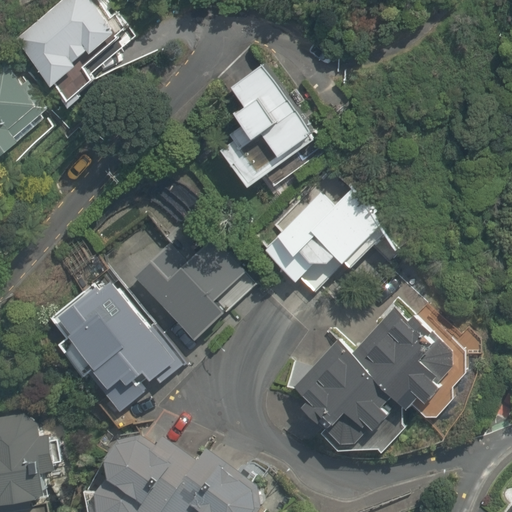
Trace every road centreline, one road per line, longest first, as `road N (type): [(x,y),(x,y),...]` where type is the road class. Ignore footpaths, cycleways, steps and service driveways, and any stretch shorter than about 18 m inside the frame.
road 1 (residential): [(0,292),(227,35),(267,33),(321,69)]
road 2 (residential): [(502,443),(369,478),(338,478),(305,461),(256,427),(237,374),(271,322)]
